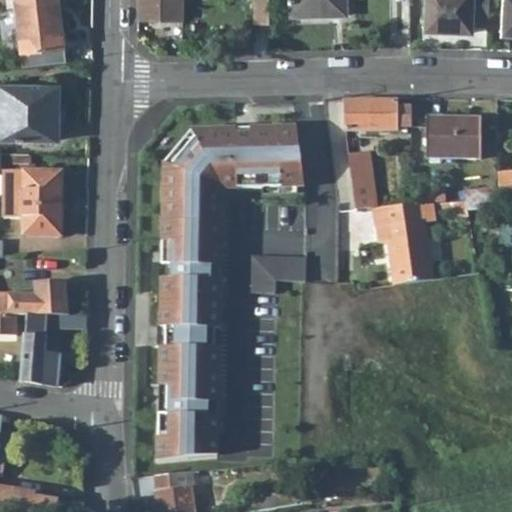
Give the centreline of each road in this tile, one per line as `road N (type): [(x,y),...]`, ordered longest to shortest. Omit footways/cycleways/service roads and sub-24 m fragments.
road 1 (residential): [(121,86),(511,74)]
road 2 (residential): [(103,408),(121,86)]
